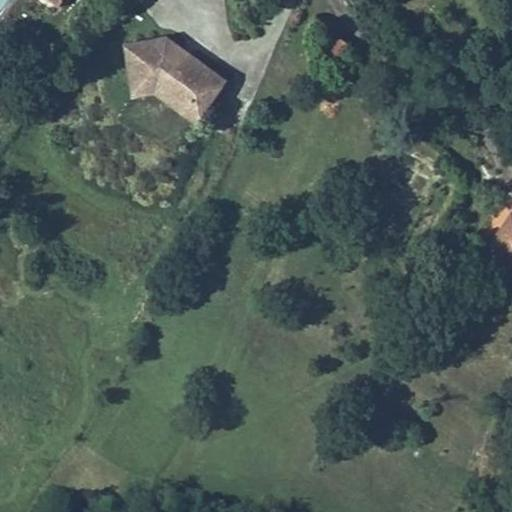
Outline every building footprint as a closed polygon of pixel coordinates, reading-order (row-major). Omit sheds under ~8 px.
[(340,54),(347,37),(325,27),(318,44),(340,54)] [(157,74),(162,77),(187,96),(203,75),(215,84),(224,73),(186,44),(167,30),(123,35),(128,77),(157,74)] [(193,115),(215,84),(203,75),(187,96),(162,77),(157,74),(128,77),(129,88),(153,85),(193,115)] [(502,258),(511,238),(511,217),(489,248),(502,258)] [(511,238),(502,258),(511,265),(511,238)]
